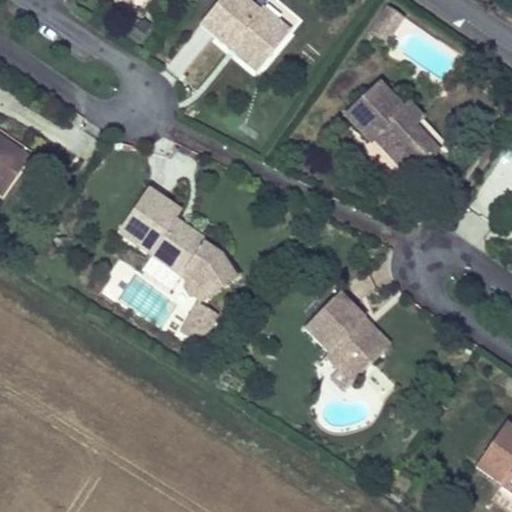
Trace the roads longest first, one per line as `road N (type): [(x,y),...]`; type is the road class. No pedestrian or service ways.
road 1 (unknown): [(140,114),(420,256)]
road 2 (residential): [(511,285),(446,247),(420,256),(417,271),(434,301),(511,352)]
road 3 (residential): [(0,44),(109,118),(127,120),(146,102),(146,87),(125,64)]
